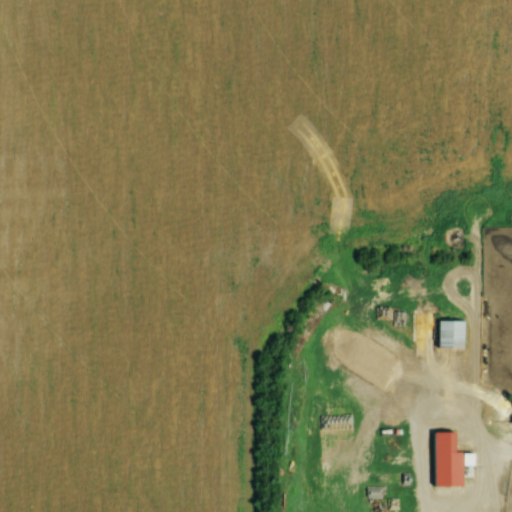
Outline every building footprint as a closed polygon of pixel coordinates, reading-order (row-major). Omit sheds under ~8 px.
[(464,349),(464,322),(439,322),(439,349),(464,349)] [(495,407),(508,414),(511,406),(511,404),(500,398),(495,407)] [(415,412),(368,412),(368,425),(415,425),(415,412)] [(365,431),(365,443),(419,443),(419,431),(365,431)] [(368,456),(368,469),(420,469),(420,456),(368,456)] [(482,456),(457,456),(457,482),(482,482),(482,456)] [(425,476),(372,475),(372,486),(425,486),(425,476)]
